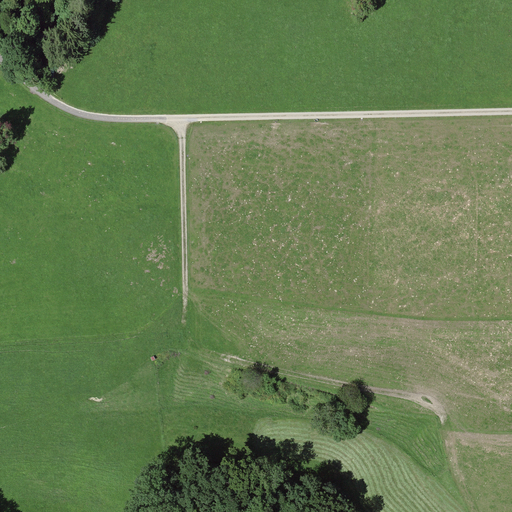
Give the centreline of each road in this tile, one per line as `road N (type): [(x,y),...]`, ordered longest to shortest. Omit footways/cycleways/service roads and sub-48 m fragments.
road 1 (track): [(511,111),(181,119),(185,323)]
road 2 (unclassified): [(181,119),(72,110),(0,58)]
